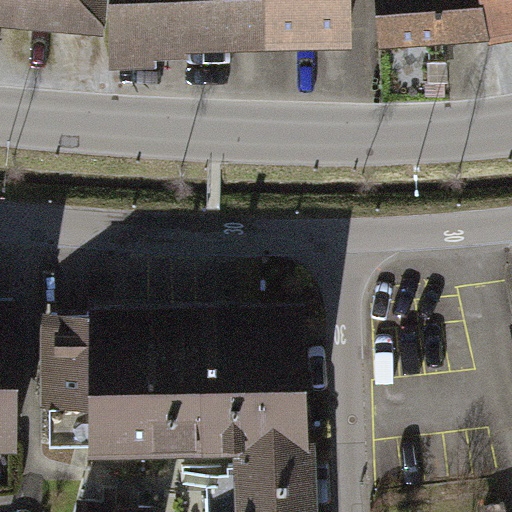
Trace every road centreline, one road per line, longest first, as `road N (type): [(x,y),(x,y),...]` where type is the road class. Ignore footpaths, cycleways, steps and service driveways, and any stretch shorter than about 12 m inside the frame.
road 1 (secondary): [(0,113),(401,138),(511,126)]
road 2 (residential): [(358,511),(340,236)]
